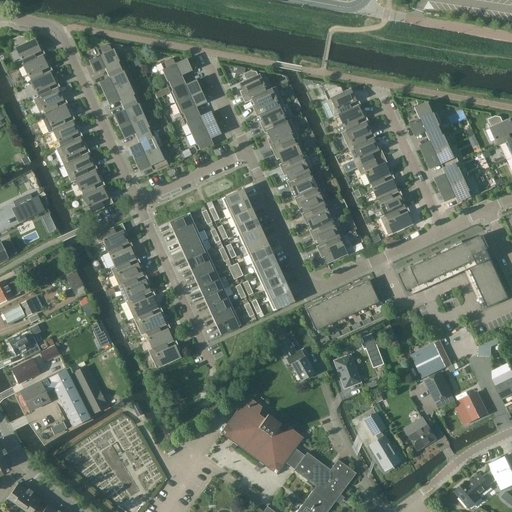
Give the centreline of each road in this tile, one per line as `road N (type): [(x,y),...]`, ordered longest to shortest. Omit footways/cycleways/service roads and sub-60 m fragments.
road 1 (residential): [(140,208),(59,27),(0,16)]
road 2 (residential): [(250,151),(314,290),(381,257)]
road 3 (residential): [(203,396),(210,369),(140,208)]
road 4 (residential): [(442,229),(376,83)]
road 5 (unclassified): [(363,1),(380,13),(511,34)]
road 6 (residential): [(140,208),(250,151)]
